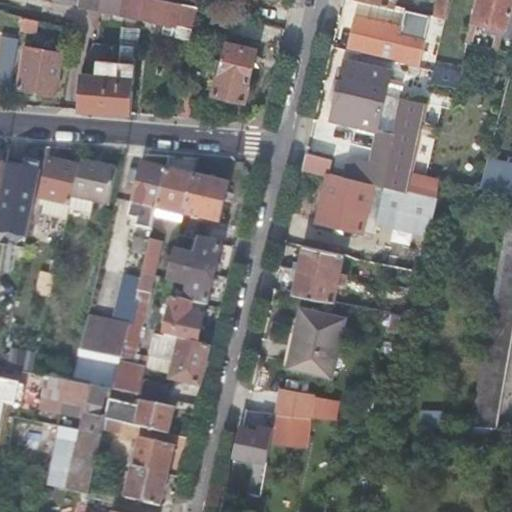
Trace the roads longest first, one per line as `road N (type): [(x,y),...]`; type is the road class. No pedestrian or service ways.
road 1 (residential): [(288,146),(202,511)]
road 2 (residential): [(0,124),(288,146)]
road 3 (residential): [(288,146),(319,0)]
